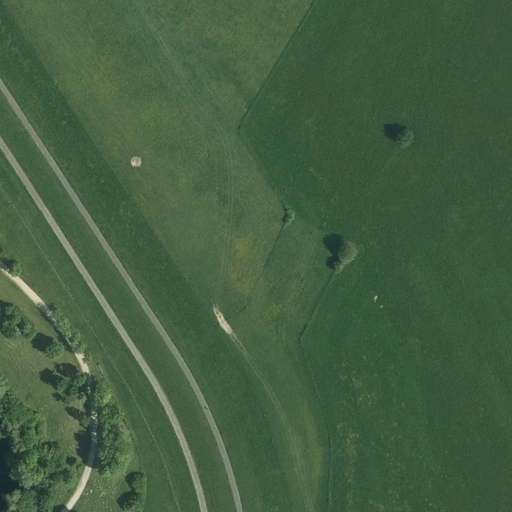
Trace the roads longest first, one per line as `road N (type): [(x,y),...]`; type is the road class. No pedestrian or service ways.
road 1 (track): [(234,511),(204,405),(0,84)]
road 2 (track): [(0,144),(157,389),(200,511)]
